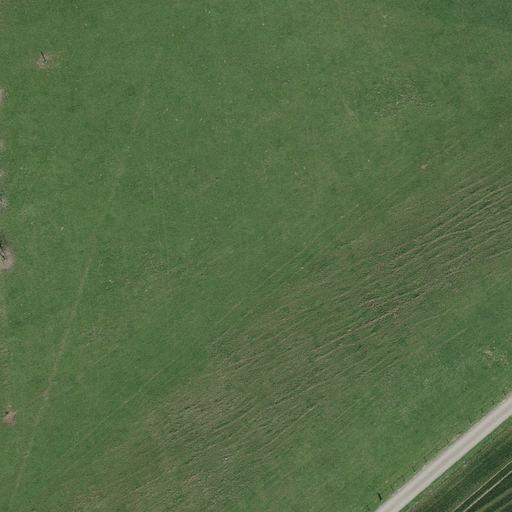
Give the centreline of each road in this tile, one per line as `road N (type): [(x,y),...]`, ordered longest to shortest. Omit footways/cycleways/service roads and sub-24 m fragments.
road 1 (motorway): [(511,289),(253,511)]
road 2 (motorway): [(325,511),(511,350)]
road 3 (track): [(511,407),(389,511)]
